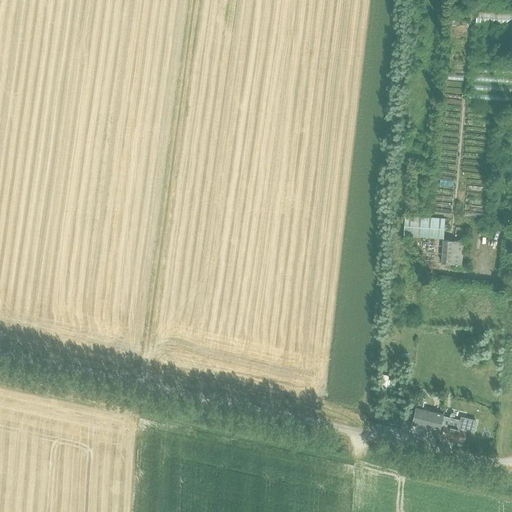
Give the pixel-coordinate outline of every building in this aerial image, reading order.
[(511,10),(478,8),(477,24),(511,26),(511,10)] [(511,66),(473,64),(472,71),(511,73),(511,66)] [(511,74),(472,72),(471,79),(511,81),(511,74)] [(511,93),(471,91),(471,98),(511,100),(511,93)] [(432,209),(431,216),(451,218),(452,211),(432,209)] [(404,235),(444,238),(445,218),(405,215),(404,235)] [(444,240),(442,263),(462,264),(464,241),(444,240)] [(416,407),(411,423),(422,426),(439,431),(439,428),(443,415),(426,410),(422,409),(416,407)] [(443,415),(439,428),(443,428),(441,436),(462,441),(465,430),(472,432),(475,419),(459,415),(458,419),(443,415)]
